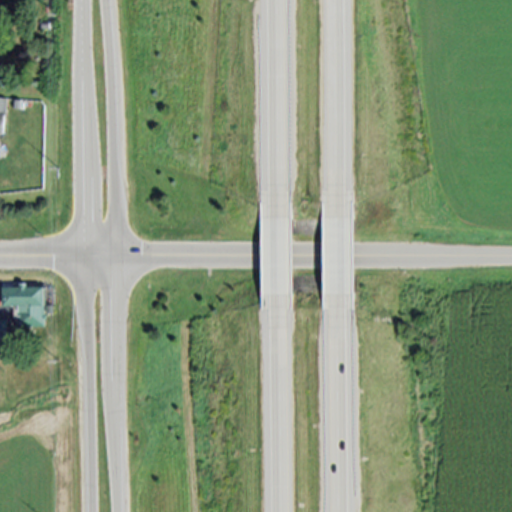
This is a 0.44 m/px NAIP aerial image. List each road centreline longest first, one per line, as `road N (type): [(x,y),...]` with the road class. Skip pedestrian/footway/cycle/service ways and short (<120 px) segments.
road 1 (tertiary): [(114,511),(102,0)]
road 2 (tertiary): [(82,0),(90,511)]
road 3 (tertiary): [(0,257),(511,258)]
road 4 (motorway): [(340,214),(336,0)]
road 5 (motorway): [(267,0),(270,202)]
road 6 (motorway): [(340,511),(340,312)]
road 7 (motorway): [(271,315),(271,511)]
